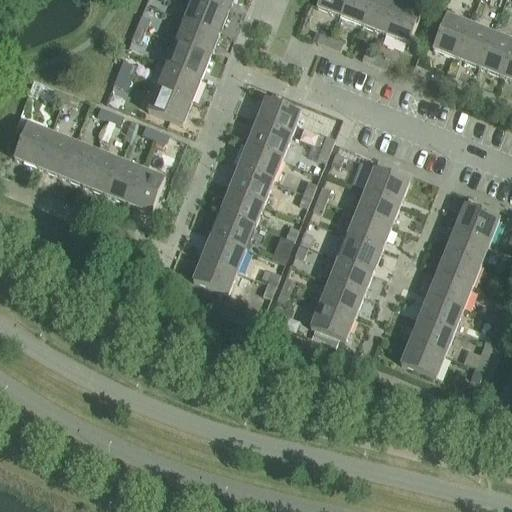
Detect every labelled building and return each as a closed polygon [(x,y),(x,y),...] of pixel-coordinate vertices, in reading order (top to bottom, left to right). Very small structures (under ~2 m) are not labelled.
[(235,0),(195,0),(194,3),(229,17),(235,0)] [(322,0),(317,13),(341,22),(349,0),(322,0)] [(375,0),(349,0),(341,22),(363,31),(375,0)] [(400,6),(385,0),(375,0),(363,31),(386,40),(400,6)] [(229,17),(194,3),(185,26),(220,39),(229,17)] [(423,15),(400,6),(386,40),(409,50),(423,15)] [(433,55),(457,64),(471,30),(447,20),(433,55)] [(142,21),(137,33),(145,36),(150,24),(142,21)] [(220,39),(185,26),(176,48),(211,62),(220,39)] [(493,39),(471,30),(457,64),(479,73),(493,39)] [(145,36),(137,33),(132,45),(141,48),(145,36)] [(320,39),(317,47),(329,52),(332,44),(320,39)] [(511,57),(511,46),(493,39),(479,73),(502,82),(511,57)] [(344,48),(332,44),(329,52),(341,57),(344,48)] [(211,62),(176,48),(167,71),(202,85),(211,62)] [(366,57),(362,65),(374,70),(377,62),(366,57)] [(511,57),(502,82),(511,86),(511,57)] [(389,67),(377,62),(374,70),(386,75),(389,67)] [(124,66),(119,78),(127,81),(132,70),(124,66)] [(202,85),(167,71),(158,94),(192,107),(202,85)] [(127,81),(119,78),(114,90),(122,93),(127,81)] [(192,107),(158,94),(148,117),(183,131),(192,107)] [(52,103),(64,108),(67,100),(56,95),(52,103)] [(79,105),(67,100),(64,108),(76,113),(79,105)] [(267,104),(257,127),(292,141),(301,118),(267,104)] [(98,122),(109,126),(113,118),(101,113),(98,122)] [(124,123),(113,118),(109,126),(121,131),(124,123)] [(257,127),(248,150),(283,164),(292,141),(257,127)] [(15,164),(38,173),(52,139),(29,129),(15,164)] [(143,140),(154,144),(158,136),(146,132),(143,140)] [(170,141),(158,136),(154,144),(166,149),(170,141)] [(75,148),(52,139),(38,173),(61,182),(75,148)] [(327,142),(322,153),(331,157),(335,145),(327,142)] [(97,157),(75,148),(61,182),(83,191),(97,157)] [(248,150),(239,173),(274,187),(283,164),(248,150)] [(331,157),(322,153),(318,165),(326,169),(331,157)] [(120,166),(97,157),(83,191),(106,200),(120,166)] [(336,159),(331,171),(340,174),(344,162),(336,159)] [(142,175),(120,166),(106,200),(129,210),(142,175)] [(239,173),(230,195),(265,209),(274,187),(239,173)] [(375,174),(366,197),(400,211),(410,188),(375,174)] [(166,184),(142,175),(129,210),(152,219),(166,184)] [(309,187),(304,199),(313,202),(317,190),(309,187)] [(323,193),(318,204),(326,208),(331,196),(323,193)] [(230,195),(221,218),(256,232),(265,209),(230,195)] [(400,211),(366,197),(357,220),(391,234),(400,211)] [(313,202),(304,199),(300,211),(308,214),(313,202)] [(326,208),(318,204),(313,216),(321,219),(326,208)] [(466,210),(456,233),(491,247),(500,224),(466,210)] [(221,218),(212,241),(247,255),(256,232),(221,218)] [(391,234),(357,220),(348,242),(382,256),(391,234)] [(291,232),(286,244),(294,248),(299,236),(291,232)] [(456,233),(447,256),(482,270),(491,247),(456,233)] [(305,238),(300,250),(308,253),(313,241),(305,238)] [(212,241),(203,263),(238,277),(247,255),(212,241)] [(382,256),(348,242),(339,265),(373,279),(382,256)] [(294,248),(286,244),(281,256),(290,259),(294,248)] [(308,253),(300,250),(295,262),(303,265),(308,253)] [(447,256),(438,279),(473,293),(482,270),(447,256)] [(275,257),(272,264),(286,270),(288,263),(275,257)] [(194,287),(228,301),(238,277),(203,263),(194,287)] [(373,279),(339,265),(329,288),(364,302),(373,279)] [(273,278),(268,290),(276,293),(281,281),(273,278)] [(438,279),(429,301),(464,315),(473,293),(438,279)] [(287,283),(282,295),(290,299),(295,286),(287,283)] [(364,302),(329,288),(320,310),(355,324),(364,302)] [(276,293),(268,290),(263,301),(272,305),(276,293)] [(290,299),(282,295),(277,307),(285,310),(290,299)] [(429,301),(420,324),(455,338),(464,315),(429,301)] [(355,324),(320,310),(311,334),(346,348),(355,324)] [(499,316),(494,327),(502,331),(507,319),(499,316)] [(420,324),(411,347),(446,360),(455,338),(420,324)] [(502,331),(494,327),(489,339),(497,343),(502,331)] [(436,384),(446,360),(411,347),(401,370),(436,384)] [(481,361),(476,373),(484,376),(489,364),(481,361)] [(484,376),(476,373),(471,384),(479,388),(484,376)]
